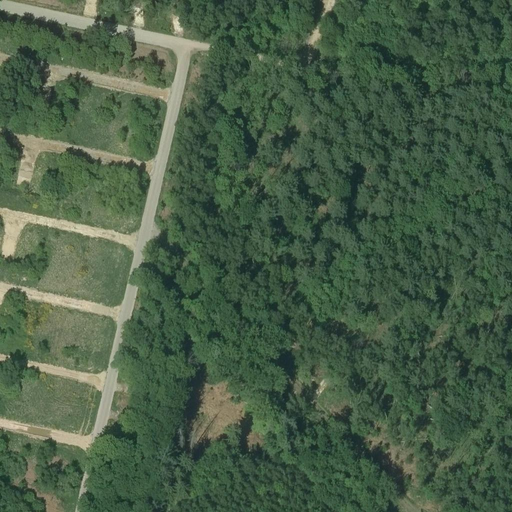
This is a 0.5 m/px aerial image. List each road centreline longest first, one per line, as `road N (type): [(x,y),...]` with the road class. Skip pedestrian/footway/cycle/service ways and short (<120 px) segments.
road 1 (track): [(81,511),(176,99),(181,47)]
road 2 (track): [(304,68),(511,77)]
road 3 (track): [(0,6),(181,47)]
road 4 (unknown): [(0,60),(176,99)]
road 5 (unknown): [(0,136),(158,174)]
road 6 (unknown): [(0,212),(142,243)]
road 7 (unknown): [(0,290),(125,319)]
road 8 (track): [(181,47),(304,68)]
